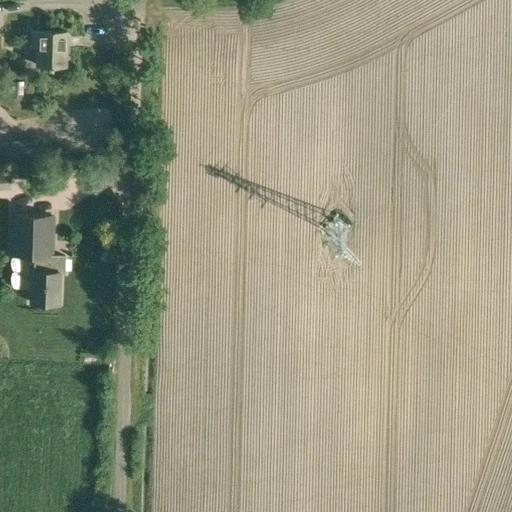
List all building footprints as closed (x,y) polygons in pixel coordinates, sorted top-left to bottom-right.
[(31,45),(31,46),(41,47),(41,64),(48,65),(48,67),(53,67),(53,65),(66,65),(67,31),(37,30),(32,30),(31,45)] [(24,81),(13,80),(11,98),(23,99),(24,81)] [(41,137),(5,141),(7,160),(43,156),(41,137)] [(0,189),(10,189),(10,172),(0,172),(0,189)] [(58,303),(59,271),(51,270),(51,256),(53,216),(13,214),(12,255),(40,256),(39,270),(31,270),(30,302),(58,303)]
